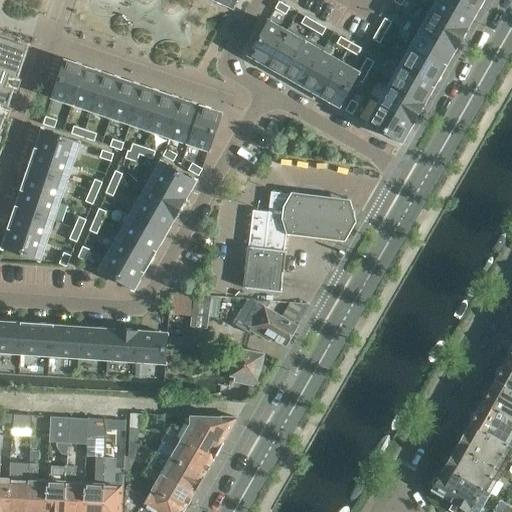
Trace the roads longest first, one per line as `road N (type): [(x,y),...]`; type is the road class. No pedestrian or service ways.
road 1 (residential): [(0,307),(134,316),(264,92)]
road 2 (secondary): [(240,511),(432,188)]
road 3 (residential): [(388,498),(511,285)]
road 4 (residential): [(264,92),(432,188)]
road 5 (secondary): [(432,188),(511,48)]
road 6 (residential): [(256,0),(219,67),(264,92)]
